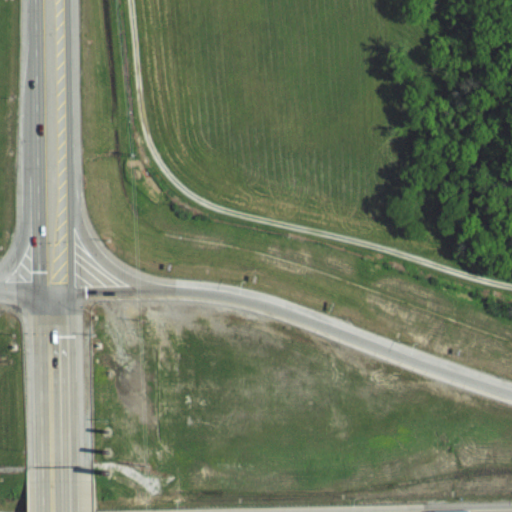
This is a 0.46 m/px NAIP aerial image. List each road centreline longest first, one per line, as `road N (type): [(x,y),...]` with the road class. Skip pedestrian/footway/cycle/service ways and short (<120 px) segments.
road 1 (motorway): [(511,395),(248,300),(133,280),(86,238),(67,187)]
road 2 (primary): [(68,470),(63,0)]
road 3 (primary): [(36,0),(46,469)]
road 4 (motorway): [(160,290),(0,294)]
